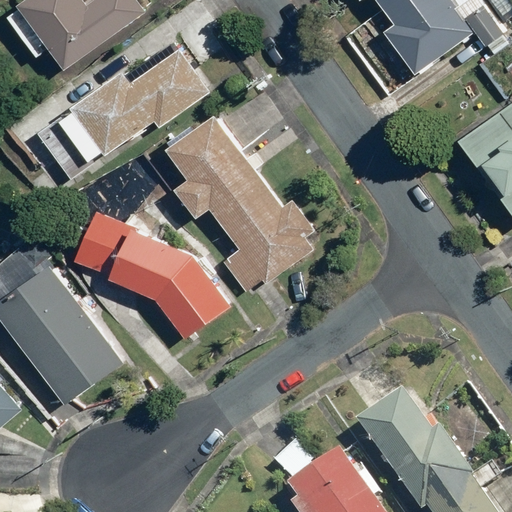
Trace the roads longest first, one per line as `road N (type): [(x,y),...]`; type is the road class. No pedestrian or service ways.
road 1 (residential): [(439,254),(119,481)]
road 2 (residential): [(259,0),(439,254)]
road 3 (residential): [(439,254),(511,357)]
